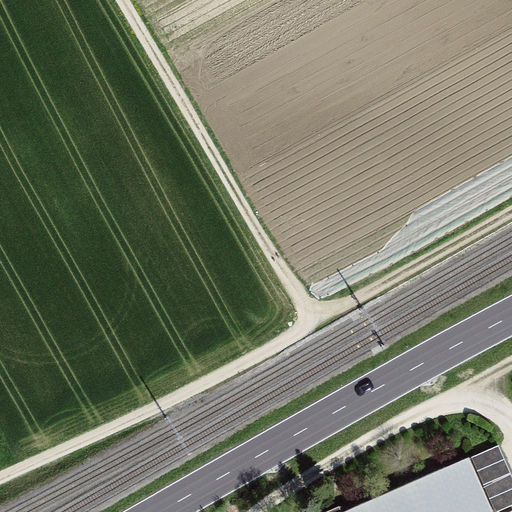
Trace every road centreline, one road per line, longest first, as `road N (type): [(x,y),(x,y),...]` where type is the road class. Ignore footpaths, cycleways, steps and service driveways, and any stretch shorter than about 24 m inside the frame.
road 1 (track): [(511,214),(308,330),(0,480)]
road 2 (primary): [(161,511),(511,318)]
road 3 (track): [(308,330),(119,0)]
road 4 (track): [(258,511),(511,364)]
